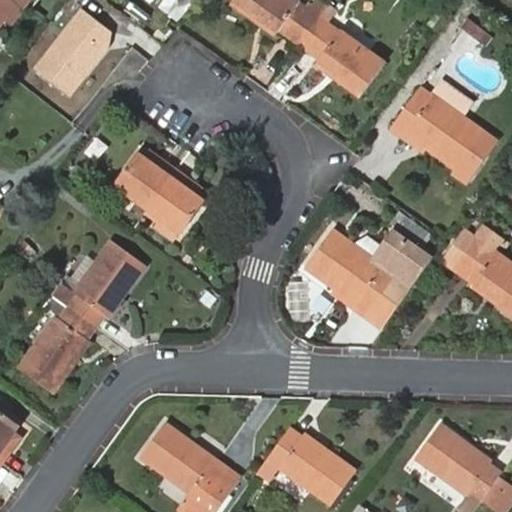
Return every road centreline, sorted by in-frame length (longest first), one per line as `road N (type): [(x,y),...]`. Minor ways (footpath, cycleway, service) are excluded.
road 1 (residential): [(252,370),(262,269),(298,188),(294,154),(275,125),(241,103),(184,91)]
road 2 (residential): [(252,370),(139,376),(113,396),(25,511)]
road 3 (residential): [(511,379),(252,370)]
